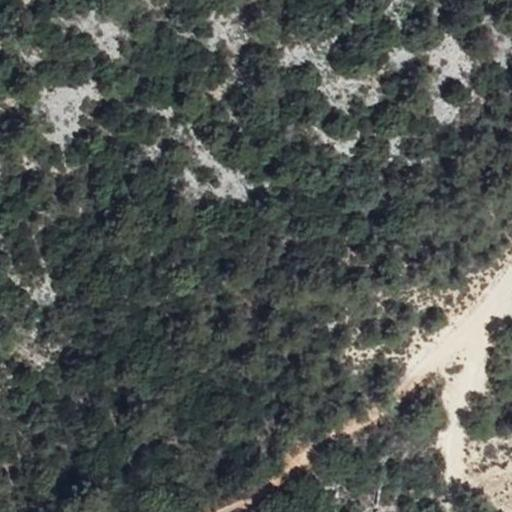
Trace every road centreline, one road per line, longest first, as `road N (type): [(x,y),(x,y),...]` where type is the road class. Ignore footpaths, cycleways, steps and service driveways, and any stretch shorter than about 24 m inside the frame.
road 1 (track): [(484,306),(419,376),(219,511)]
road 2 (track): [(511,273),(484,306),(450,511)]
